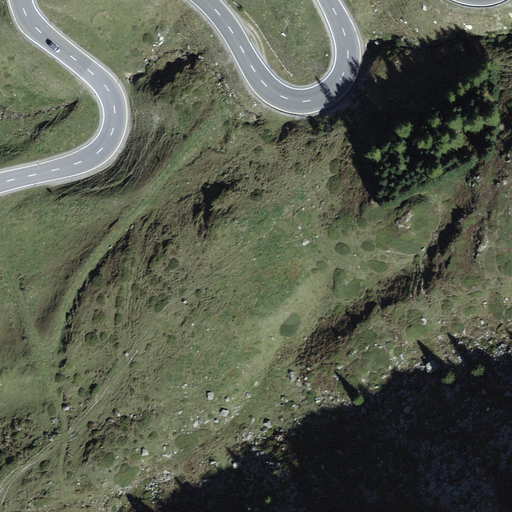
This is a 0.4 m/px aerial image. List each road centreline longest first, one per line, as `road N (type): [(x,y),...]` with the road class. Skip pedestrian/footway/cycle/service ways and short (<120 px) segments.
road 1 (primary): [(20,0),(39,31),(108,89),(115,124),(85,159),(0,182)]
road 2 (primary): [(327,0),(347,63),(335,87),(304,101),(269,88),(205,0)]
